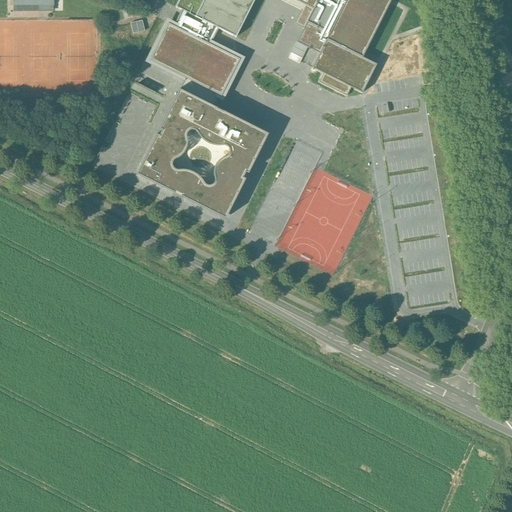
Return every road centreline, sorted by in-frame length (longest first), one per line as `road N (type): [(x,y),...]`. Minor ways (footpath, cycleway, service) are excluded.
road 1 (secondary): [(0,167),(464,404)]
road 2 (unclassified): [(454,0),(499,266),(464,404)]
